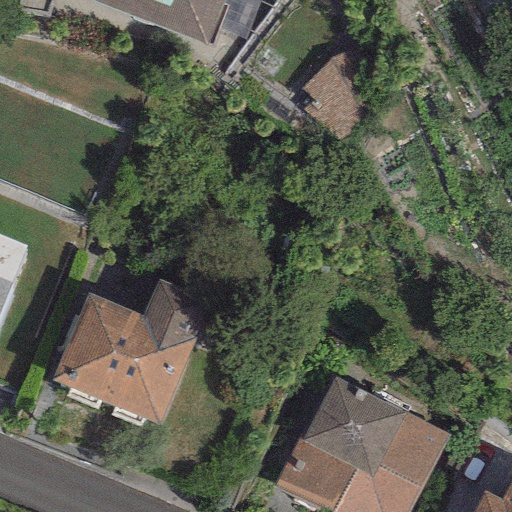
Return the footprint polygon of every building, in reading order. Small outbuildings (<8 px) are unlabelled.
[(84,0),(203,45),(220,0),(84,0)] [(344,39),(300,91),(309,100),(301,110),(341,145),(379,79),(344,39)] [(0,303),(23,246),(0,236),(0,303)] [(208,300),(156,279),(141,316),(85,293),(49,382),(158,426),(208,300)] [(408,511),(448,435),(331,376),(275,486),(325,511),(408,511)] [(511,511),(511,475),(499,501),(482,492),(472,511),(511,511)]
